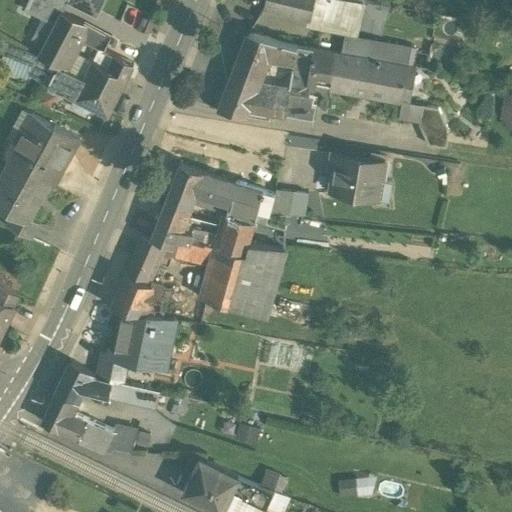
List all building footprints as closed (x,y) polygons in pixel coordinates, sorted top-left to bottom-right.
[(68,0),(27,0),(23,8),(55,24),(62,12),(68,0)] [(75,0),(74,3),(96,14),(102,0),(75,0)] [(313,0),(266,0),(266,5),(310,16),(313,0)] [(313,0),(310,16),(323,19),(327,0),(313,0)] [(358,0),(327,0),(323,19),(322,23),(356,32),(357,27),(363,1),(358,0)] [(363,1),(357,27),(383,34),(389,8),(363,1)] [(128,5),(112,49),(121,52),(123,46),(140,52),(153,14),(128,5)] [(55,24),(39,55),(50,62),(59,66),(60,65),(77,35),(84,23),(62,12),(55,24)] [(110,36),(84,23),(77,35),(100,47),(103,49),(110,36)] [(298,45),(248,32),(229,83),(250,87),(251,85),(257,86),(268,55),(295,60),(298,45)] [(372,41),(346,40),(343,52),(368,56),(372,41)] [(403,46),(372,41),(368,56),(400,62),(403,46)] [(39,55),(7,44),(0,64),(0,74),(29,84),(31,77),(39,55)] [(316,48),(298,45),(295,60),(288,92),(288,93),(294,94),(309,97),(311,82),(316,48)] [(103,49),(100,47),(93,60),(108,68),(115,55),(103,49)] [(343,52),(316,48),(311,82),(336,86),(335,88),(402,100),(409,101),(415,65),(409,64),(400,62),(368,56),(343,52)] [(31,77),(41,81),(50,62),(39,55),(31,77)] [(84,77),(74,96),(90,104),(106,113),(133,64),(115,55),(108,68),(93,60),(84,77)] [(84,77),(60,65),(59,66),(50,62),(41,81),(74,96),(84,77)] [(250,87),(229,83),(220,106),(248,113),(249,109),(246,108),(250,87)] [(257,86),(251,85),(250,87),(246,108),(249,109),(272,113),(275,90),(257,86)] [(288,92),(275,90),(272,113),(291,116),(294,94),(288,93),(288,92)] [(309,97),(294,94),(291,116),(313,120),(316,107),(313,106),(314,98),(309,97)] [(90,104),(74,96),(72,100),(74,106),(82,110),(88,109),(90,104)] [(409,101),(402,100),(399,115),(420,119),(423,104),(423,103),(409,101)] [(439,107),(423,104),(420,119),(419,123),(428,144),(446,146),(449,130),(439,107)] [(53,125),(30,112),(6,157),(10,160),(48,180),(54,183),(79,137),(54,123),(53,125)] [(387,161),(332,151),(330,165),(333,166),(329,189),(375,196),(378,179),(384,180),(387,161)] [(48,180),(10,160),(0,178),(0,204),(12,211),(27,219),(28,217),(48,180)] [(236,181),(200,170),(180,162),(163,206),(184,214),(193,192),(230,204),(236,181)] [(262,190),(236,181),(230,204),(227,214),(254,221),(257,210),(262,190)] [(293,190),(278,188),(277,194),(275,193),(270,212),(286,214),(290,214),(290,212),(293,190)] [(275,193),(262,190),(257,210),(270,212),(275,193)] [(308,192),(293,190),(290,212),(305,214),(308,192)] [(222,235),(192,229),(191,231),(186,229),(189,222),(182,219),(184,214),(163,206),(151,237),(172,245),(176,237),(189,241),(189,240),(204,245),(205,242),(219,247),(222,235)] [(27,219),(12,211),(5,224),(30,237),(38,223),(28,217),(27,219)] [(254,221),(227,214),(222,235),(219,247),(243,253),(245,254),(249,243),(254,221)] [(311,235),(294,234),(293,246),(310,246),(311,235)] [(172,245),(151,237),(138,260),(156,266),(164,251),(213,264),(219,247),(205,242),(204,245),(189,240),(189,241),(176,237),(172,245)] [(285,248),(249,242),(248,254),(253,255),(239,308),(266,316),(285,248)] [(219,247),(213,264),(204,298),(239,308),(253,255),(248,254),(245,254),(243,253),(219,247)] [(156,266),(138,260),(130,275),(148,281),(156,266)] [(130,275),(125,274),(111,306),(116,307),(145,314),(146,311),(146,306),(159,310),(167,287),(148,281),(130,275)] [(0,324),(9,305),(10,305),(9,304),(15,292),(0,281),(0,324)] [(180,291),(167,287),(159,310),(173,314),(174,310),(177,302),(180,291)] [(145,314),(116,307),(107,353),(110,354),(110,356),(129,359),(143,362),(144,356),(166,361),(175,317),(146,311),(145,314)] [(129,359),(110,356),(110,354),(107,353),(101,352),(96,374),(96,376),(124,383),(129,359)] [(96,374),(80,364),(80,363),(72,358),(63,377),(84,389),(84,390),(123,400),(128,384),(124,383),(96,376),(96,374)] [(160,392),(128,384),(123,400),(156,409),(160,392)] [(74,399),(57,390),(42,420),(56,428),(78,437),(87,418),(69,410),(74,399)] [(113,429),(87,418),(78,437),(104,448),(113,429)] [(116,421),(113,429),(104,448),(112,452),(114,448),(133,451),(139,427),(116,421)] [(237,437),(258,442),(262,427),(241,422),(237,437)] [(238,477),(201,458),(184,491),(222,510),(223,508),(232,490),(238,477)] [(377,476),(342,478),(342,495),(378,493),(377,476)] [(275,490),(246,480),(238,477),(232,490),(267,507),(267,506),(275,490)] [(264,511),(267,507),(232,490),(223,508),(231,511),(264,511)] [(282,511),(290,496),(275,490),(267,506),(280,511),(282,511)]
